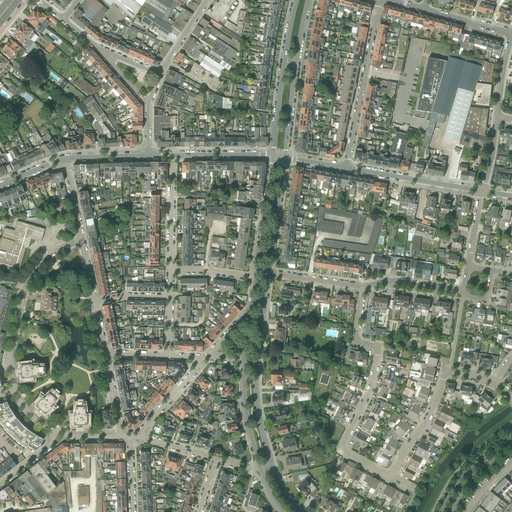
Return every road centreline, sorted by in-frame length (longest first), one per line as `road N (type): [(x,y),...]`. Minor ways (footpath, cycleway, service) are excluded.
road 1 (residential): [(390,476),(342,448),(379,357),(378,346),(356,334),(362,286)]
road 2 (residential): [(390,476),(432,409),(445,371),(494,382)]
road 3 (residential): [(481,191),(346,167)]
